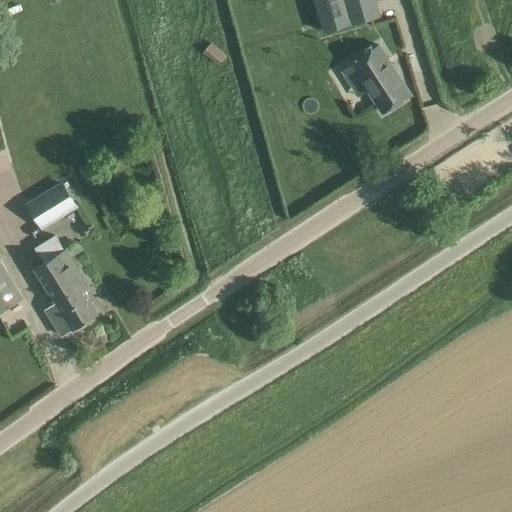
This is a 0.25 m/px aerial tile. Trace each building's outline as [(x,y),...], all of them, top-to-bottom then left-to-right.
[(314,0),(323,31),(381,15),(376,0),(314,0)] [(212,43),(203,54),(219,66),(227,55),(212,43)] [(383,113),(411,95),(379,45),(350,63),(383,113)] [(62,181),(26,204),(42,229),(78,207),(62,181)] [(85,291),(90,288),(65,249),(64,250),(55,236),(35,248),(44,262),(35,269),(47,288),(60,279),(70,295),(82,287),(85,291)] [(0,253),(0,312),(23,298),(0,261),(0,256),(1,256),(0,253)] [(60,279),(47,288),(56,302),(46,309),(63,336),(73,329),(73,330),(98,314),(84,292),(85,291),(82,287),(70,295),(60,279)]
